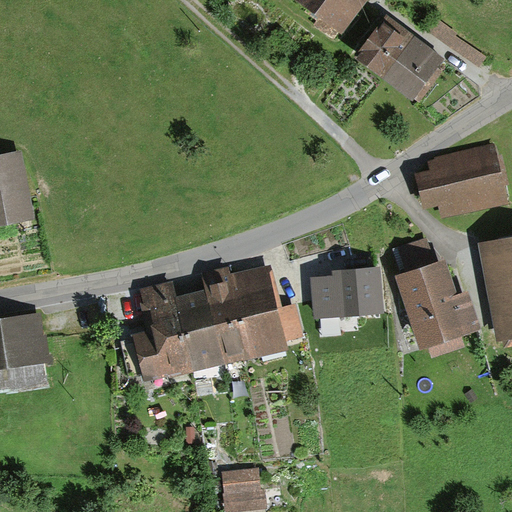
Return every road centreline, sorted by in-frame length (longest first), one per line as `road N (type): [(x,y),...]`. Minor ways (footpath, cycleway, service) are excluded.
road 1 (tertiary): [(511,92),(349,198),(264,238),(166,268),(0,300)]
road 2 (track): [(380,178),(188,0)]
